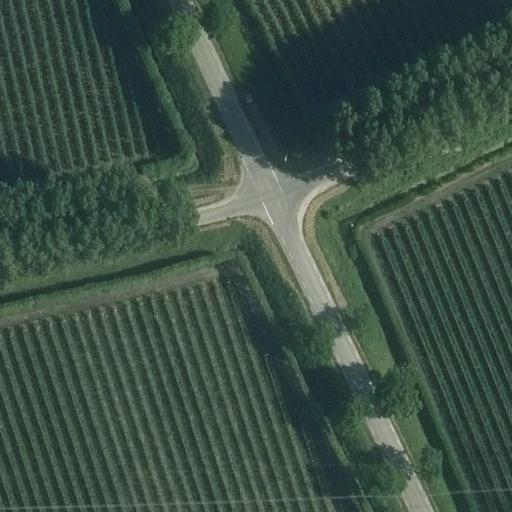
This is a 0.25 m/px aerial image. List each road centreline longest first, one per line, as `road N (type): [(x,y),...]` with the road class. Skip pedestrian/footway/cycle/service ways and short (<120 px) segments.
road 1 (tertiary): [(418,511),(274,201)]
road 2 (unclassified): [(0,262),(274,201)]
road 3 (unclassified): [(274,201),(511,87)]
road 4 (tertiary): [(274,201),(176,0)]
